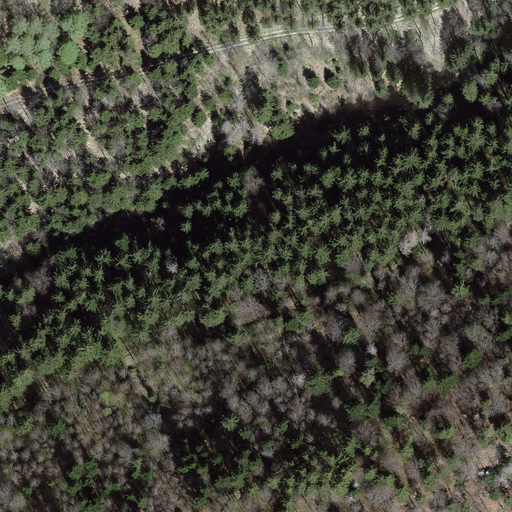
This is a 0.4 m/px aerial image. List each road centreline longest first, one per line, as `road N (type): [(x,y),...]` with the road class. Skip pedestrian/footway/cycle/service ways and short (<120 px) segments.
road 1 (track): [(0,412),(511,226)]
road 2 (track): [(0,104),(256,37),(362,25),(448,0)]
